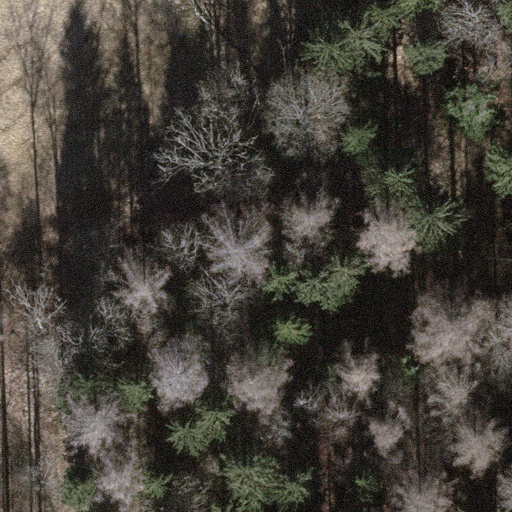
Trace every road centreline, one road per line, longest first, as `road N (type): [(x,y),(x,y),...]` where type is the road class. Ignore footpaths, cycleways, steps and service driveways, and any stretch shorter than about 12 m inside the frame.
road 1 (track): [(0,300),(368,159),(511,166)]
road 2 (track): [(0,276),(365,0)]
road 3 (track): [(0,384),(62,442),(79,511)]
